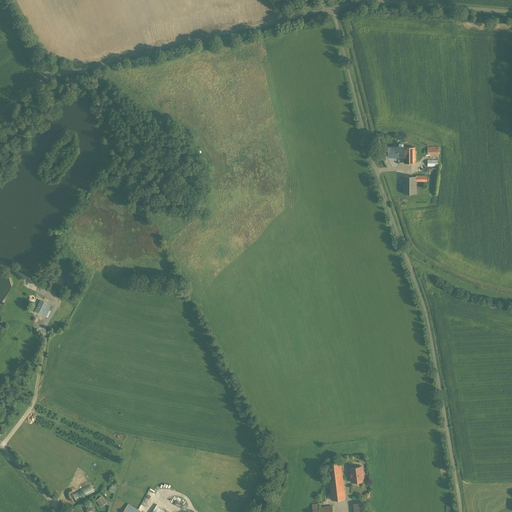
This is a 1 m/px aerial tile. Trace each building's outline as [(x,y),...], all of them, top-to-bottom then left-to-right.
[(398,147),(393,147),(388,147),(388,156),(399,156),(404,156),(404,147),(399,147),(398,147)] [(415,147),(404,147),(404,156),(404,163),(415,163),(415,147)] [(426,176),(403,176),(403,193),(416,193),(416,181),(426,181),(426,176)] [(50,305),(42,301),(37,312),(47,317),(51,310),(48,309),(50,305)] [(340,461),(327,463),(329,482),(343,481),(340,461)] [(357,465),(355,465),(353,467),(349,467),(351,482),(356,481),(357,483),(359,482),(361,481),(364,480),(362,466),(358,466),(357,465)] [(113,492),(116,485),(108,481),(106,485),(109,486),(108,490),(113,492)] [(329,482),(325,483),(326,487),(330,487),(331,500),(345,498),(343,481),(329,482)] [(95,499),(100,506),(106,502),(100,495),(95,499)] [(83,505),(86,511),(93,511),(91,507),(94,505),(92,501),(83,505)] [(366,511),(365,502),(353,503),(354,511),(366,511)] [(332,511),(332,506),(319,507),(319,503),(312,504),(312,511),(332,511)]
